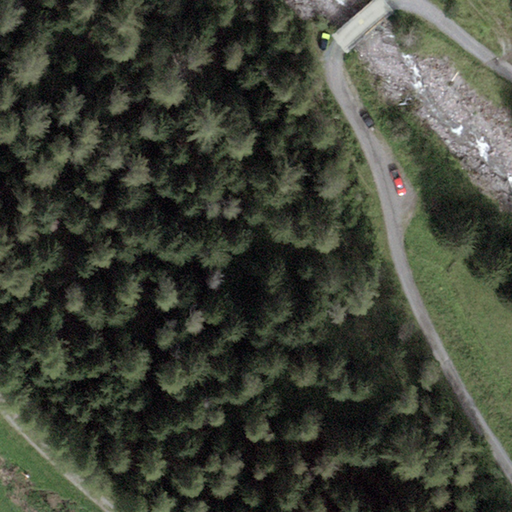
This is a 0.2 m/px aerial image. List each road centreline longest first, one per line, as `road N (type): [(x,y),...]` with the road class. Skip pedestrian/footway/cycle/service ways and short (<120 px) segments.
road 1 (track): [(393,0),(338,49),(334,68),(381,166),(420,316),(511,473)]
road 2 (track): [(110,511),(0,401)]
road 3 (track): [(511,68),(412,0)]
